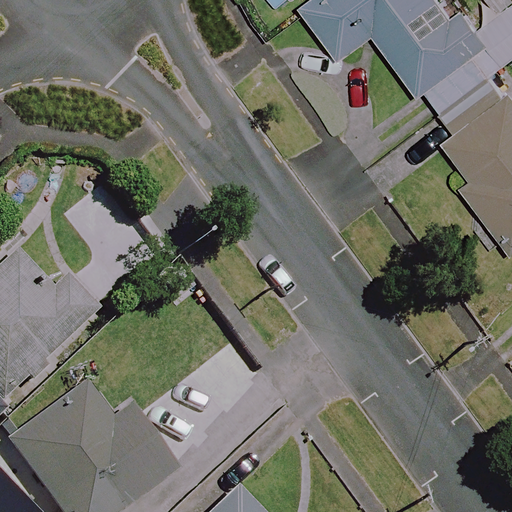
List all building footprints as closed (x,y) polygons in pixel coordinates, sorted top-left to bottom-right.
[(442,119),(500,75),(511,65),(511,3),(470,35),(442,0),(316,0),(307,8),(345,58),(378,34),(442,119)] [(511,91),(500,75),(442,119),(457,138),(449,143),(476,179),(466,186),(511,246),(511,91)] [(50,291),(14,253),(0,266),(0,402),(1,403),(101,308),(68,274),(50,291)] [(112,422),(86,388),(8,447),(58,511),(122,511),(176,471),(129,409),(112,422)] [(254,511),(234,491),(211,511),(254,511)]
